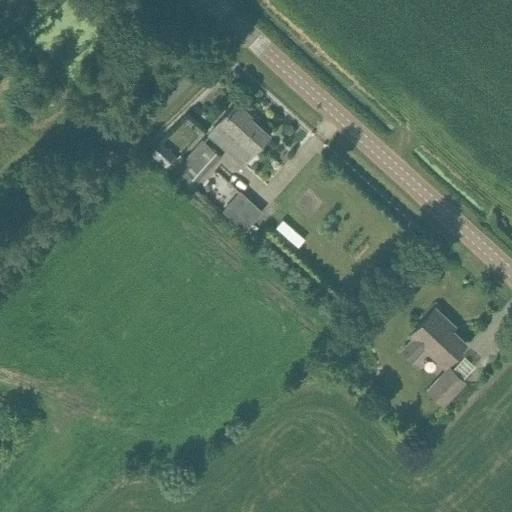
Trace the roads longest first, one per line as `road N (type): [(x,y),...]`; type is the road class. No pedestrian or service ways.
road 1 (unclassified): [(511,270),(244,30)]
road 2 (residential): [(0,265),(244,30)]
